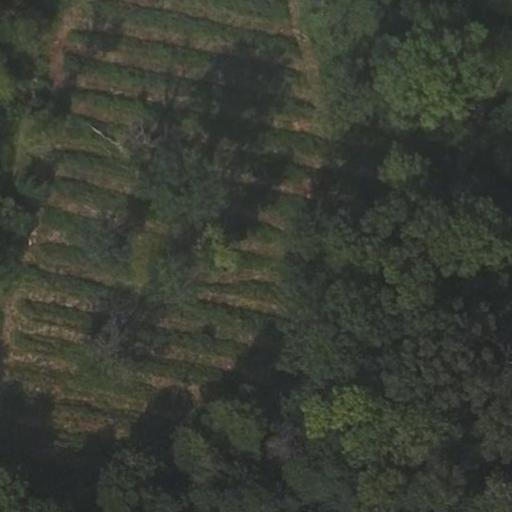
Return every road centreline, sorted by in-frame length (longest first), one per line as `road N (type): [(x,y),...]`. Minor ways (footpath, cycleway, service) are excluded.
road 1 (track): [(0,501),(310,349),(390,327),(511,95)]
road 2 (track): [(41,0),(0,227)]
